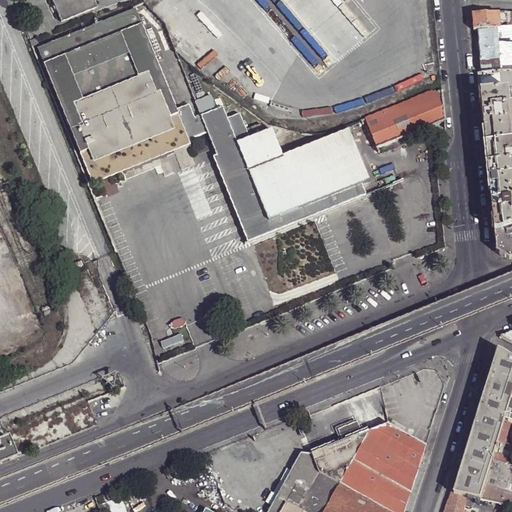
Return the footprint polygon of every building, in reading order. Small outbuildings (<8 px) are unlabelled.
[(96,8),(92,0),(52,0),(62,22),(96,8)] [(173,22),(186,9),(177,0),(163,0),(157,6),(173,22)] [(497,13),(472,14),(474,30),(478,30),(497,28),(497,13)] [(178,115),(138,15),(40,55),(92,186),(190,146),(178,115)] [(511,26),(508,26),(508,28),(497,28),(478,30),(481,73),(511,69),(511,26)] [(30,47),(38,44),(35,38),(27,41),(30,47)] [(511,69),(481,73),(479,73),(480,91),(509,88),(511,87),(511,69)] [(509,88),(480,91),(483,114),(484,132),(487,152),(495,231),(511,228),(511,103),(510,104),(509,88)] [(382,113),(365,119),(376,146),(430,127),(445,122),(442,92),(414,97),(382,113)] [(210,93),(194,100),(203,122),(210,140),(227,179),(242,216),(315,187),(324,210),(365,194),(361,184),(369,181),(349,129),(282,155),(272,128),(264,131),(260,122),(245,128),(239,112),(220,119),(210,93)] [(210,140),(203,122),(197,124),(191,110),(178,115),(190,146),(191,148),(210,140)] [(192,151),(191,148),(190,146),(92,186),(94,190),(192,151)] [(251,239),(324,210),(315,187),(242,216),(251,239)] [(511,228),(495,231),(497,252),(509,259),(511,258),(511,228)] [(18,269),(6,274),(11,289),(24,285),(18,269)] [(170,326),(170,328),(170,329),(172,330),(173,330),(179,328),(183,325),(183,322),(182,322),(180,321),(179,321),(175,321),(174,322),(170,325),(170,326)] [(511,332),(501,337),(502,337),(511,343),(511,332)] [(511,358),(498,350),(493,365),(473,430),(454,493),(454,494),(468,497),(511,505),(511,465),(507,464),(510,456),(502,453),(495,451),(511,397),(511,358)] [(511,397),(495,451),(502,453),(511,421),(511,397)] [(6,435),(7,437),(15,458),(97,425),(89,402),(6,435)] [(0,463),(15,458),(7,437),(0,439),(0,463)] [(468,497),(454,494),(454,493),(451,493),(445,511),(467,511),(465,511),(468,497)] [(125,511),(121,498),(98,506),(99,511),(125,511)]
